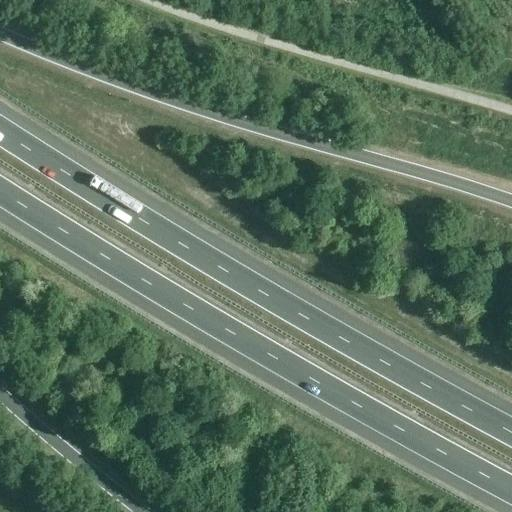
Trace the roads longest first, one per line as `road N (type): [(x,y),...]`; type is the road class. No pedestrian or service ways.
road 1 (motorway): [(0,190),(258,352),(511,492)]
road 2 (motorway): [(511,434),(275,306),(0,134)]
road 3 (motorway): [(511,204),(250,127),(0,34)]
road 4 (motorway): [(0,395),(140,511)]
